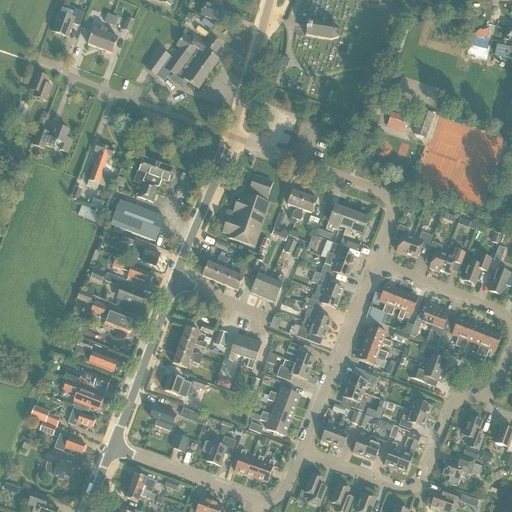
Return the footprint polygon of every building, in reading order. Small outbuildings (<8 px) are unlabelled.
[(221,8),(204,2),(200,16),(217,21),(221,8)] [(75,10),(74,12),(62,8),(54,32),(67,36),(72,23),(79,26),(84,13),(75,10)] [(109,24),(112,16),(107,14),(104,22),(109,24)] [(117,18),(112,16),(109,24),(114,26),(117,18)] [(134,21),(127,18),(122,30),(129,33),(134,21)] [(338,38),(339,30),(333,25),(308,20),(305,36),(330,40),(338,38)] [(475,25),(473,35),(487,38),(489,28),(475,25)] [(100,50),(107,31),(102,29),(100,32),(94,29),(88,45),(100,50)] [(107,31),(100,50),(112,54),(118,39),(111,36),(112,33),(107,31)] [(190,39),(184,36),(176,46),(180,49),(173,59),(160,49),(147,67),(155,73),(154,75),(163,82),(164,81),(166,77),(172,81),(174,80),(178,82),(176,84),(183,89),(186,84),(185,83),(187,82),(198,90),(219,61),(213,57),(221,46),(210,38),(205,45),(192,36),(190,39)] [(281,65),(286,67),(289,59),(284,57),(281,65)] [(47,84),(49,78),(36,73),(32,83),(30,90),(35,91),(33,97),(46,102),(53,86),(47,84)] [(20,102),(15,116),(24,119),(29,105),(20,102)] [(431,114),(421,111),(413,134),(423,138),(431,114)] [(404,130),(408,118),(391,113),(388,125),(404,130)] [(66,138),(69,131),(56,126),(52,138),(49,136),(50,134),(39,130),(33,146),(44,150),(44,149),(43,149),(45,145),(54,148),(56,141),(63,144),(60,150),(68,153),(72,141),(66,138)] [(87,185),(97,189),(98,185),(103,186),(111,167),(106,165),(108,157),(111,158),(114,150),(97,144),(94,152),(98,153),(87,185)] [(167,182),(172,170),(144,159),(135,182),(142,185),(137,197),(153,203),(161,180),(167,182)] [(495,161),(491,171),(497,173),(501,163),(495,161)] [(122,174),(122,184),(132,184),(131,174),(122,174)] [(262,180),(254,177),(248,193),(250,193),(248,197),(243,195),(242,198),(238,197),(233,212),(230,211),(228,217),(222,233),(229,236),(228,239),(254,248),(270,204),(267,203),(270,196),(275,185),(266,181),(262,180)] [(82,188),(75,186),(70,199),(77,202),(82,188)] [(291,218),(296,220),(305,196),(292,191),(287,205),(296,209),(295,212),(293,212),(291,218)] [(317,200),(305,196),(296,220),(300,222),(303,215),(301,214),(303,211),(311,214),(317,200)] [(85,209),(90,210),(93,202),(87,200),(85,209)] [(164,219),(120,202),(111,225),(155,242),(164,219)] [(93,204),(90,213),(103,217),(106,207),(93,204)] [(321,220),(316,234),(323,237),(326,230),(331,232),(332,229),(338,231),(340,227),(345,211),(334,206),(328,222),(321,220)] [(357,215),(345,211),(340,227),(345,229),(343,236),(348,238),(357,215)] [(368,219),(357,215),(348,238),(354,240),(356,233),(362,235),(368,219)] [(396,253),(406,256),(406,255),(412,240),(407,237),(409,230),(399,226),(395,237),(401,239),(396,253)] [(412,240),(406,255),(417,259),(422,246),(428,248),(432,237),(421,233),(418,241),(413,238),(412,240)] [(123,234),(123,235),(121,241),(132,245),(135,239),(123,234)] [(319,240),(312,237),(307,249),(314,252),(319,240)] [(297,243),(289,240),(284,252),(291,256),(297,243)] [(359,244),(349,240),(346,247),(356,251),(359,244)] [(228,246),(217,241),(215,247),(226,252),(228,246)] [(365,249),(374,251),(376,245),(367,242),(365,249)] [(332,243),(326,259),(351,269),(355,259),(340,253),(343,247),(332,243)] [(439,273),(439,272),(445,256),(440,254),(442,246),(432,243),(428,253),(434,256),(429,269),(439,273)] [(133,257),(141,261),(141,262),(155,267),(160,255),(146,249),(146,250),(137,247),(133,257)] [(505,249),(499,247),(493,261),(499,263),(505,249)] [(293,258),(298,261),(303,252),(297,249),(293,258)] [(452,257),(446,255),(445,256),(439,272),(450,276),(455,262),(461,264),(465,253),(454,249),(452,257)] [(486,272),(491,259),(480,255),(476,265),(470,262),(462,281),(475,285),(481,270),(486,272)] [(202,277),(214,282),(224,258),(220,256),(217,263),(218,263),(217,267),(208,263),(202,277)] [(138,270),(124,265),(125,262),(116,258),(112,267),(122,270),(129,273),(127,276),(134,279),(149,285),(153,276),(138,270)] [(214,282),(226,287),(231,273),(223,269),(225,266),(226,266),(229,260),(224,258),(214,282)] [(326,259),(320,275),(331,279),(333,273),(348,278),(351,269),(326,259)] [(236,263),(231,273),(226,287),(237,292),(243,278),(235,274),(236,271),(237,271),(240,265),(236,263)] [(250,293),(262,298),(270,280),(263,278),(267,270),(261,267),(258,275),(250,293)] [(318,286),(316,291),(340,300),(343,290),(329,284),(331,279),(320,275),(315,272),(311,283),(318,286)] [(118,278),(114,276),(107,274),(104,281),(116,285),(118,278)] [(276,283),(270,280),(262,298),(274,303),(282,285),(285,278),(280,275),(276,283)] [(501,296),(507,279),(495,275),(489,292),(501,296)] [(387,315),(396,290),(385,286),(379,303),(385,305),(382,313),(387,315)] [(140,308),(145,296),(122,287),(117,299),(140,308)] [(93,296),(80,290),(76,299),(90,304),(93,296)] [(401,311),(407,294),(396,290),(387,315),(391,317),(395,309),(401,311)] [(340,300),(316,291),(314,296),(312,295),(308,306),(319,309),(321,304),(336,310),(340,300)] [(407,294),(401,311),(398,319),(402,321),(405,313),(412,315),(418,298),(407,294)] [(128,334),(131,326),(131,325),(133,321),(109,311),(109,312),(105,310),(106,307),(94,303),(90,312),(99,316),(99,318),(105,321),(104,325),(128,334)] [(319,309),(304,304),(302,310),(306,311),(304,316),(306,317),(304,322),(328,331),(332,321),(317,316),(319,309)] [(421,322),(432,326),(438,309),(428,305),(421,322)] [(449,313),(438,309),(432,326),(438,329),(436,335),(440,337),(438,342),(443,344),(449,330),(443,328),(449,313)] [(371,320),(383,325),(385,318),(373,314),(371,320)] [(284,324),(286,316),(278,315),(277,323),(284,324)] [(459,348),(469,323),(458,319),(452,336),(458,338),(455,346),(459,348)] [(324,341),(328,331),(304,322),(302,327),(295,324),(291,335),(307,341),(309,335),(324,341)] [(415,338),(421,324),(415,322),(409,336),(415,338)] [(412,326),(407,323),(403,333),(409,335),(412,326)] [(473,344),(480,327),(469,323),(459,348),(464,350),(467,342),(473,344)] [(200,331),(211,335),(214,330),(203,325),(200,331)] [(365,338),(382,344),(390,347),(392,343),(384,340),(386,333),(369,327),(365,338)] [(481,356),(491,331),(480,327),(473,344),(479,346),(476,354),(481,356)] [(185,328),(181,340),(195,345),(205,349),(207,344),(200,342),(200,343),(196,342),(200,333),(185,328)] [(409,336),(395,330),(392,339),(405,344),(409,336)] [(215,345),(223,347),(227,334),(220,331),(215,345)] [(491,331),(481,356),(486,358),(489,350),(495,353),(502,336),(491,331)] [(236,355),(243,358),(249,339),(236,335),(230,353),(228,361),(233,363),(236,355)] [(380,351),(382,344),(365,338),(361,349),(386,358),(388,354),(380,351)] [(261,344),(249,339),(243,358),(249,360),(246,368),(252,370),(255,362),(261,344)] [(86,363),(95,366),(113,373),(117,362),(99,355),(91,351),(93,345),(80,340),(75,352),(88,357),(86,363)] [(181,340),(177,352),(201,361),(203,356),(196,354),(196,355),(192,354),(195,345),(181,340)] [(296,357),(294,364),(310,370),(314,359),(301,354),(303,348),(290,343),(286,353),(296,357)] [(430,361),(428,367),(445,374),(449,364),(434,358),(436,352),(422,347),(420,352),(424,354),(423,357),(424,359),(430,361)] [(384,363),(386,358),(361,349),(357,360),(374,366),(376,360),(384,363)] [(199,365),(201,361),(177,352),(172,364),(187,369),(190,360),(193,362),(193,363),(199,365)] [(290,383),(292,376),(306,381),(310,370),(294,364),(284,361),(282,367),(280,366),(276,377),(290,383)] [(391,370),(379,366),(377,372),(389,377),(391,370)] [(441,384),(445,374),(428,367),(425,374),(414,369),(410,379),(424,384),(426,378),(441,384)] [(83,379),(90,382),(89,384),(93,386),(93,387),(106,391),(110,381),(98,376),(99,373),(87,369),(83,379)] [(77,383),(80,376),(67,371),(64,378),(77,383)] [(350,376),(346,387),(364,394),(366,387),(373,390),(377,379),(364,374),(362,380),(350,376)] [(187,389),(189,383),(183,381),(170,376),(164,392),(178,396),(181,387),(187,389)] [(260,380),(252,378),(248,392),(255,394),(260,380)] [(204,391),(207,384),(194,379),(192,387),(204,391)] [(78,386),(66,381),(63,391),(74,395),(73,398),(75,398),(72,406),(88,412),(90,408),(98,411),(103,398),(89,393),(88,396),(76,391),(78,386)] [(362,400),(364,394),(346,387),(342,398),(353,402),(351,408),(362,412),(367,402),(362,400)] [(282,389),(278,399),(296,407),(300,396),(282,389)] [(412,405),(410,411),(428,418),(432,407),(421,403),(423,397),(412,392),(408,403),(412,405)] [(278,399),(274,410),(293,417),(296,407),(278,399)] [(345,409),(334,404),(332,411),(343,415),(345,409)] [(49,412),(34,406),(30,418),(45,424),(49,412)] [(176,415),(169,413),(154,407),(150,418),(157,421),(155,426),(170,432),(176,415)] [(183,407),(180,416),(203,425),(206,416),(183,407)] [(76,427),(77,423),(92,429),(95,420),(81,414),(82,411),(73,408),(67,424),(76,427)] [(274,410),(270,420),(289,427),(293,417),(274,410)] [(361,414),(354,411),(350,423),(357,425),(361,414)] [(424,429),(428,418),(410,411),(408,417),(403,416),(399,426),(410,431),(413,425),(424,429)] [(368,417),(362,414),(357,426),(364,428),(368,417)] [(483,437),(477,435),(482,422),(470,417),(463,436),(470,439),(467,447),(478,451),(483,437)] [(285,438),(289,427),(270,420),(266,430),(285,438)] [(320,441),(331,446),(338,429),(331,427),(333,422),(329,420),(327,425),(320,441)] [(262,432),(265,427),(250,422),(246,428),(262,432)] [(39,431),(52,436),(55,428),(42,423),(39,431)] [(387,440),(393,426),(388,424),(382,438),(387,440)] [(395,440),(399,428),(393,426),(389,437),(395,440)] [(344,431),(338,429),(331,446),(342,450),(349,433),(350,428),(346,427),(344,431)] [(495,444),(507,448),(506,452),(511,453),(511,430),(501,427),(495,444)] [(352,453),(363,458),(369,441),(363,439),(365,434),(360,432),(359,437),(352,453)] [(408,455),(402,452),(395,470),(406,474),(421,437),(409,432),(407,438),(413,440),(408,455)] [(454,441),(460,443),(463,437),(457,434),(454,441)] [(54,449),(63,452),(65,448),(75,452),(75,451),(82,454),(85,445),(78,442),(59,435),(54,449)] [(188,440),(177,435),(172,449),(183,453),(188,440)] [(371,436),(369,441),(363,458),(374,462),(380,445),(382,441),(371,436)] [(213,443),(205,443),(202,451),(210,454),(207,462),(219,467),(223,454),(230,457),(235,442),(224,438),(221,446),(213,443)] [(288,440),(285,445),(292,448),(294,443),(288,440)] [(23,442),(20,450),(27,452),(29,444),(23,442)] [(384,466),(395,470),(402,452),(395,450),(397,445),(393,443),(384,466)] [(273,448),(285,453),(287,448),(275,444),(273,448)] [(74,466),(60,460),(62,454),(49,449),(44,461),(48,463),(47,466),(46,469),(47,472),(50,474),(53,475),(53,476),(62,480),(64,475),(70,478),(74,466)] [(245,476),(251,459),(244,457),(246,452),(242,451),(234,472),(245,476)] [(483,451),(480,459),(490,463),(493,454),(483,451)] [(256,480),(262,463),(263,458),(259,457),(257,461),(251,459),(245,476),(256,480)] [(478,475),(481,467),(458,459),(456,465),(447,462),(442,474),(450,477),(448,482),(449,484),(451,485),(453,486),(455,486),(456,486),(458,485),(458,483),(462,473),(469,475),(470,472),(478,475)] [(262,463),(256,480),(267,484),(273,467),(274,462),(270,461),(268,465),(262,463)] [(149,493),(154,481),(135,474),(130,486),(149,493)] [(319,507),(324,494),(318,492),(323,479),(311,475),(304,493),(311,495),(308,503),(319,507)] [(178,484),(167,480),(165,487),(176,491),(178,484)] [(347,511),(351,504),(345,501),(350,489),(338,485),(331,503),(338,506),(335,511),(347,511)] [(149,493),(130,486),(126,498),(137,503),(140,496),(153,501),(155,495),(149,493)] [(436,494),(431,507),(442,511),(441,511),(454,511),(455,511),(452,506),(454,501),(455,501),(458,494),(444,489),(442,496),(436,494)] [(56,511),(58,509),(43,504),(46,498),(33,493),(28,505),(34,507),(32,511),(56,511)] [(372,511),(371,511),(376,499),(362,494),(355,511),(372,511)] [(207,511),(211,502),(201,498),(196,511),(190,509),(189,511),(207,511)] [(219,511),(222,506),(211,502),(207,511),(219,511)]
